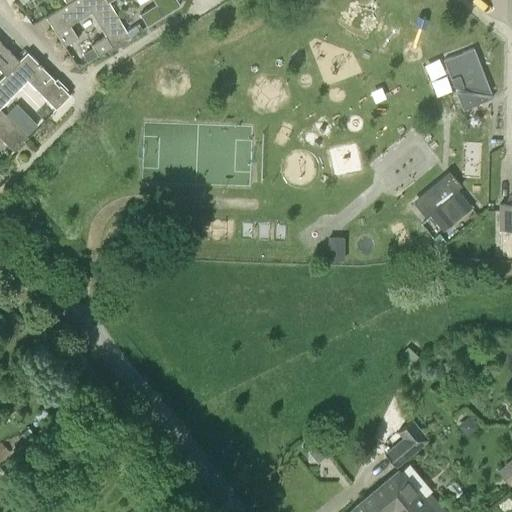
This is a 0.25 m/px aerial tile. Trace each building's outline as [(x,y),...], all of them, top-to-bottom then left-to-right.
[(46,16),(56,33),(64,45),(77,36),(70,25),(91,11),(106,35),(91,44),(98,55),(112,46),(119,42),(118,41),(123,37),(124,39),(130,35),(108,1),(108,0),(71,0),(67,3),(46,16)] [(108,0),(108,1),(109,0),(153,0),(155,2),(139,12),(147,25),(180,4),(177,0),(108,0)] [(138,30),(135,25),(127,30),(130,35),(138,30)] [(0,75),(2,77),(19,60),(0,40),(0,75)] [(83,54),(87,60),(97,54),(93,48),(83,54)] [(444,59),(454,86),(490,93),(472,48),(444,59)] [(27,51),(19,60),(2,77),(0,78),(0,107),(27,80),(56,108),(70,94),(66,90),(68,89),(57,78),(55,80),(42,65),(38,63),(27,51)] [(491,97),(456,90),(463,108),(491,97)] [(28,136),(0,107),(0,136),(14,150),(19,145),(18,144),(23,139),(24,140),(28,136)] [(30,117),(20,127),(27,134),(37,124),(30,117)] [(339,175),(367,169),(360,140),(333,146),(339,175)] [(511,183),(511,203),(500,203),(500,229),(511,228),(511,183)] [(444,229),(471,207),(458,191),(431,214),(444,229)] [(439,233),(434,238),(440,245),(445,241),(439,233)] [(344,237),(342,237),(334,237),(328,237),(328,245),(328,259),(344,259),(344,237)] [(16,322),(11,327),(16,332),(21,327),(16,322)] [(407,346),(397,358),(408,368),(419,355),(407,346)] [(399,430),(405,436),(415,449),(426,440),(411,420),(399,430)] [(25,445),(33,438),(26,429),(18,436),(25,445)] [(415,449),(405,436),(385,453),(395,466),(415,449)] [(307,450),(317,462),(330,452),(320,440),(307,450)] [(0,443),(0,460),(9,452),(1,442),(0,443)] [(509,483),(511,480),(511,459),(497,472),(509,483)] [(364,499),(373,511),(385,511),(392,506),(395,509),(415,489),(399,470),(364,499)] [(396,511),(443,511),(428,493),(422,497),(415,489),(395,509),(396,511)] [(373,511),(364,499),(360,502),(349,511),(373,511)]
